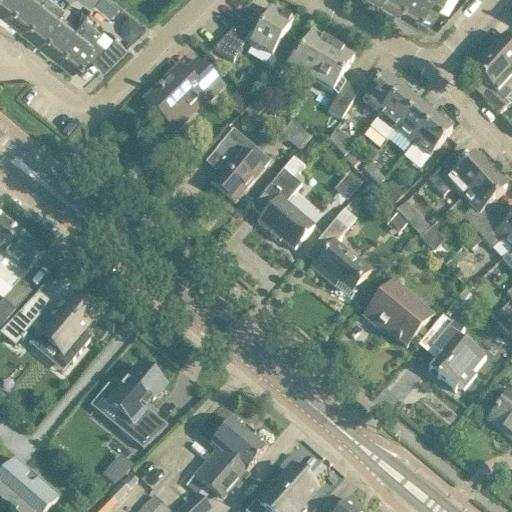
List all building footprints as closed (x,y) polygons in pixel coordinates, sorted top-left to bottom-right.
[(0,0),(0,10),(3,13),(13,0),(0,0)] [(13,0),(3,13),(20,27),(41,0),(13,0)] [(37,40),(58,14),(65,6),(57,0),(41,0),(20,27),(37,40)] [(113,3),(109,0),(97,0),(108,9),(113,3)] [(385,0),(400,9),(405,0),(385,0)] [(405,0),(400,9),(419,20),(429,3),(440,9),(444,0),(405,0)] [(247,38),(234,30),(212,52),(233,64),(245,44),(271,60),(279,46),(292,24),(270,11),(255,37),(249,33),(247,38)] [(54,54),(75,27),(58,14),(37,40),(43,45),(40,48),(49,55),(52,52),(54,54)] [(102,70),(125,47),(114,36),(106,44),(97,37),(102,31),(83,17),(75,27),(54,54),(71,67),(84,52),(91,58),(102,70)] [(311,83),(322,65),(332,48),(310,35),(298,57),(279,46),(271,60),(264,72),(278,80),(285,67),(311,83)] [(511,46),(502,37),(486,55),(511,79),(511,46)] [(340,82),(351,65),(353,60),(332,48),(322,65),(311,83),(337,98),(327,114),(341,123),(359,93),(340,82)] [(498,97),(511,82),(511,79),(486,55),(470,73),(490,92),(481,101),(499,117),(509,107),(498,97)] [(223,89),(199,65),(196,62),(184,74),(178,68),(143,103),(168,127),(179,116),(183,119),(205,97),(210,102),(223,89)] [(362,104),(379,118),(401,92),(384,78),(362,104)] [(228,102),(239,114),(251,102),(240,91),(228,102)] [(385,145),(396,132),(417,106),(401,92),(379,118),(369,131),(385,145)] [(255,104),(245,115),(253,124),(267,111),(255,104)] [(413,146),(434,120),(417,106),(396,132),(413,146)] [(451,134),(434,120),(413,146),(430,160),(451,134)] [(329,144),(344,160),(350,154),(355,148),(335,132),(329,144)] [(218,175),(209,186),(210,187),(211,186),(233,204),(232,205),(233,206),(262,172),(269,164),(254,152),(232,133),(216,151),(229,162),(218,175)] [(363,172),(378,188),(384,182),(375,173),(391,154),(383,148),(363,172)] [(344,160),(353,170),(360,165),(350,154),(344,160)] [(455,174),(447,166),(428,184),(443,200),(453,190),(463,200),(489,175),(473,157),(455,174)] [(279,246),(282,242),(294,253),(314,230),(286,206),(301,188),(294,182),(283,173),(263,196),(274,205),(257,224),(271,236),(269,238),(279,246)] [(462,220),(477,236),(496,218),(488,209),(506,192),(489,175),(463,200),(472,210),(462,220)] [(392,182),(382,192),(394,205),(404,196),(392,182)] [(403,206),(395,214),(408,229),(417,221),(403,206)] [(0,255),(2,254),(19,233),(0,217),(0,255)] [(511,219),(504,227),(496,218),(477,236),(492,252),(502,242),(511,253),(511,252),(511,219)] [(338,287),(351,297),(370,274),(336,245),(347,232),(335,222),(317,244),(327,252),(311,270),(335,290),(338,287)] [(0,280),(12,292),(44,254),(19,233),(2,254),(0,255),(0,280)] [(230,256),(255,274),(265,261),(241,243),(230,256)] [(392,284),(363,319),(374,329),(377,326),(406,350),(429,322),(409,306),(413,301),(392,284)] [(58,311),(36,338),(70,366),(92,340),(83,332),(96,317),(75,300),(62,315),(58,311)] [(4,302),(0,306),(0,331),(16,312),(4,302)] [(30,306),(17,322),(27,330),(40,314),(30,306)] [(463,336),(442,319),(433,330),(442,338),(432,350),(443,359),(439,364),(437,362),(429,373),(454,394),(457,390),(463,394),(475,380),(472,377),(484,362),(458,341),(463,336)] [(121,417),(112,428),(142,453),(167,429),(146,411),(153,403),(152,403),(163,390),(139,369),(121,391),(111,383),(99,398),(121,417)] [(511,400),(509,398),(489,421),(511,440),(511,400)] [(187,488),(197,497),(204,489),(249,437),(232,422),(210,447),(217,453),(187,488)] [(267,452),(249,437),(204,490),(221,504),(234,489),(237,492),(248,479),(245,477),(267,452)] [(0,506),(6,511),(50,511),(60,500),(15,461),(0,478),(0,506)] [(272,485),(247,511),(302,511),(301,510),(315,494),(291,473),(276,489),(272,485)] [(166,511),(153,499),(139,511),(166,511)] [(205,511),(208,510),(197,499),(185,510),(182,511),(205,511)] [(359,511),(347,501),(337,511),(359,511)]
